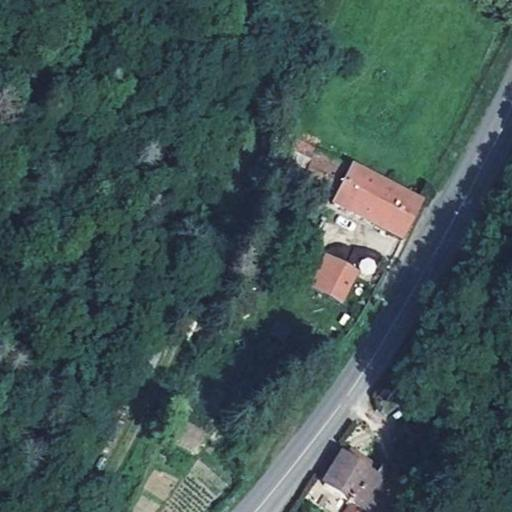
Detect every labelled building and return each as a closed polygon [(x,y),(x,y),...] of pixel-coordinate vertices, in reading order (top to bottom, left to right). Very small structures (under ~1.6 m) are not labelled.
[(286,135),(274,129),(269,141),(280,146),(286,135)] [(271,169),(260,164),(256,174),(267,178),(271,169)] [(324,201),(393,237),(410,202),(342,166),(324,201)] [(324,261),(313,284),(335,297),(347,273),(324,261)] [(339,454),(318,486),(350,507),(346,511),(371,511),(393,478),(381,470),(376,478),(339,454)]
